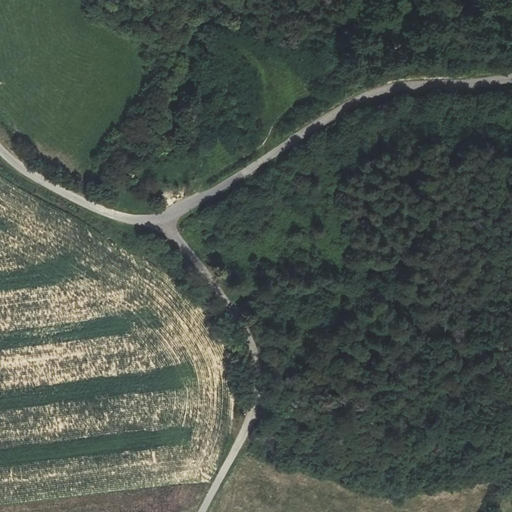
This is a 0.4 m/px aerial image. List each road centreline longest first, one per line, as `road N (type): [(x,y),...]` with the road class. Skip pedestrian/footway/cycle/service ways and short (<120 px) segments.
road 1 (unclassified): [(511,78),(398,88),(356,101),(158,219)]
road 2 (unclassified): [(158,219),(238,315),(254,363),(254,406),(201,511)]
road 3 (residential): [(158,219),(82,202),(0,149)]
